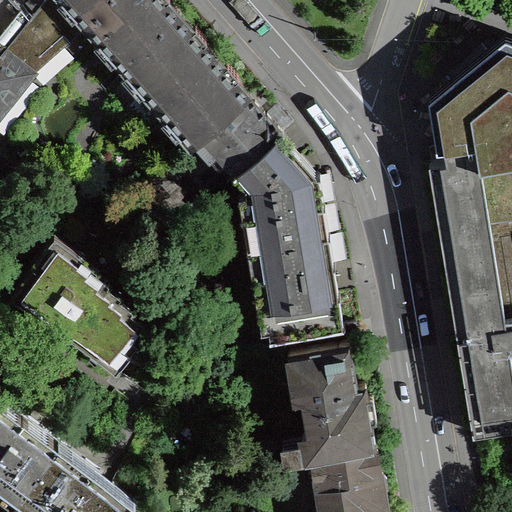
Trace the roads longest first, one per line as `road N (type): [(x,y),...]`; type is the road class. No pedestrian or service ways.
road 1 (secondary): [(361,128),(395,212),(446,511)]
road 2 (secondary): [(245,0),(361,128)]
road 3 (residential): [(361,128),(409,0)]
